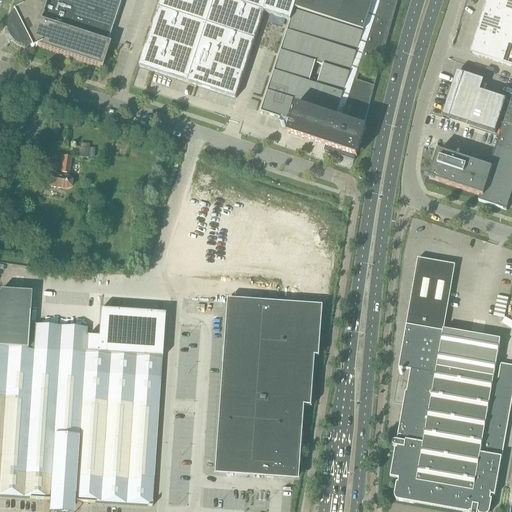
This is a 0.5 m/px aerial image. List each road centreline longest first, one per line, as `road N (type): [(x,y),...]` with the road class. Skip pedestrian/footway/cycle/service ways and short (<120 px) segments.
road 1 (primary): [(418,0),(377,162),(333,511)]
road 2 (primary): [(356,511),(388,192),(436,0)]
road 3 (unclassified): [(329,174),(0,67)]
road 4 (unclassified): [(511,235),(431,209),(410,189),(417,124),(455,0)]
